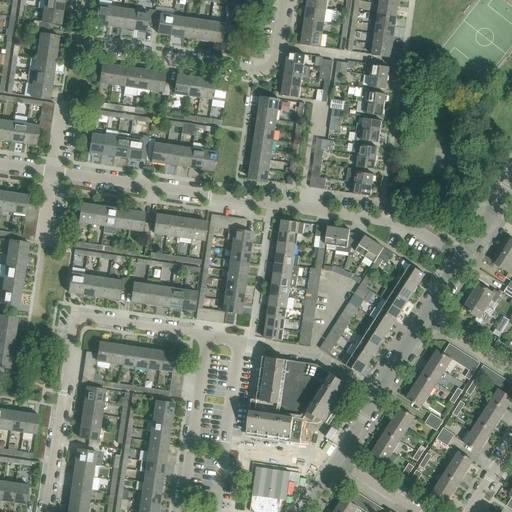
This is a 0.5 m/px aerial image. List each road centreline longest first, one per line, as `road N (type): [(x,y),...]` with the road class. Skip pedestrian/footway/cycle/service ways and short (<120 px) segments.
road 1 (residential): [(462,260),(383,222),(0,163)]
road 2 (residential): [(43,511),(75,326),(86,319),(206,337)]
road 3 (residential): [(85,0),(81,35),(90,47),(263,71),(275,59),(283,0)]
road 4 (residential): [(182,508),(214,507),(238,342)]
road 5 (residential): [(182,508),(206,337)]
road 6 (residential): [(238,342),(309,353),(377,394)]
